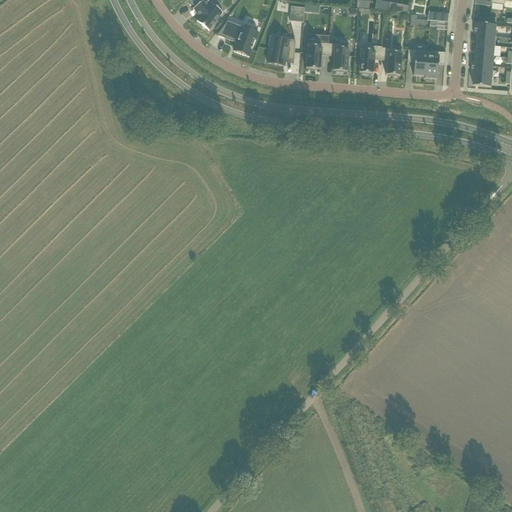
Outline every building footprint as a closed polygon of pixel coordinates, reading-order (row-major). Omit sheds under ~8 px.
[(193,0),(190,3),(194,9),(193,10),(197,16),(200,19),(197,22),(196,22),(197,23),(196,24),(201,28),(202,27),(209,32),(209,31),(212,26),(214,27),(217,23),(216,22),(222,14),(223,14),(217,9),(209,3),(212,0),(211,0),(193,0)] [(400,5),(399,13),(408,13),(409,7),(400,5)] [(290,8),(290,22),(303,23),(304,9),(290,8)] [(428,12),(427,22),(448,23),(449,15),(428,12)] [(227,22),(216,37),(236,44),(233,52),(236,53),(245,57),(245,56),(248,57),(251,50),(252,51),(253,49),(252,48),(257,34),(256,34),(257,31),(244,26),(243,29),(227,22)] [(476,36),(478,36),(478,35),(496,37),(497,26),(477,25),(476,36)] [(495,47),(496,37),(478,35),(478,36),(477,46),(495,47)] [(270,48),(267,64),(284,67),(284,65),(284,63),(285,60),(293,61),(294,62),(295,44),(295,42),(294,42),(287,41),(275,39),(275,42),(274,48),(270,47),(270,48)] [(306,56),(305,64),(306,64),(306,70),(309,70),(309,71),(316,72),(316,71),(320,71),(320,68),(321,57),(327,57),(328,45),(308,44),(307,56),(306,56)] [(328,45),(327,57),(334,58),(333,72),(336,72),(336,73),(343,74),(344,73),(347,73),(347,67),(348,67),(349,59),(348,59),(349,47),(328,45)] [(359,60),(358,68),(359,68),(359,74),(360,74),(362,74),(362,75),(370,76),(370,75),(373,75),(374,61),(381,62),(382,49),(382,48),(361,46),(360,53),(360,58),(360,60),(359,60)] [(494,57),(495,47),(477,46),(476,56),(494,57)] [(382,49),(381,62),(387,62),(386,76),(389,76),(389,77),(397,78),(397,77),(400,77),(400,76),(400,71),(401,71),(402,69),(402,64),(401,63),(402,54),(402,51),(385,50),(382,49)] [(408,51),(407,63),(414,64),(413,72),(413,76),(424,77),(426,52),(408,51)] [(424,77),(424,79),(437,80),(437,74),(438,66),(440,66),(444,66),(444,61),(445,54),(431,53),(426,52),(424,77)] [(493,67),(494,57),(476,56),(475,65),(475,66),(493,67)] [(492,78),(493,67),(475,66),(475,65),(473,65),(472,76),(474,77),(474,76),(492,78)] [(474,81),(473,87),(492,88),(492,78),(474,76),(474,77),(474,81)]
